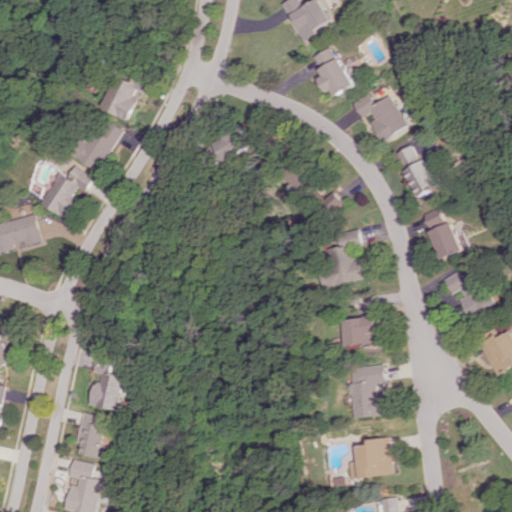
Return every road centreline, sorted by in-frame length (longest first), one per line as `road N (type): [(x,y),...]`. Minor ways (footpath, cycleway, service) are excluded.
road 1 (residential): [(210,0),(178,103),(62,307),(12,511)]
road 2 (residential): [(39,511),(85,317),(202,112),(235,0)]
road 3 (residential): [(193,67),(310,116),(363,162),(401,243),(432,369)]
road 4 (residential): [(511,449),(474,398),(432,369),(426,401),(441,511)]
